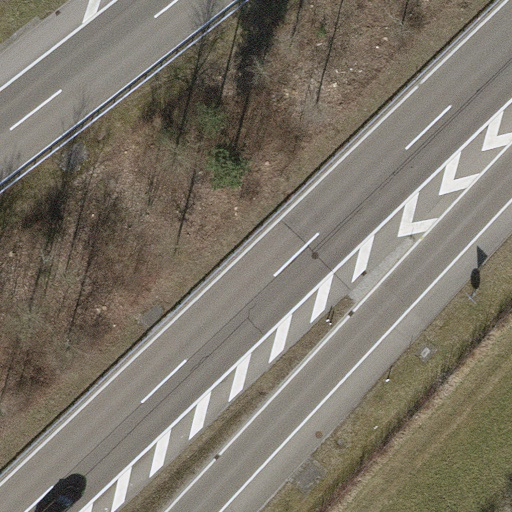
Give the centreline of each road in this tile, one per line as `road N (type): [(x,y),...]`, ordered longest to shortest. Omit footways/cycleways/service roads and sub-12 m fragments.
road 1 (motorway): [(25,511),(511,49)]
road 2 (motorway): [(196,511),(511,170)]
road 3 (motorway): [(182,0),(0,139)]
road 4 (track): [(374,511),(511,361)]
